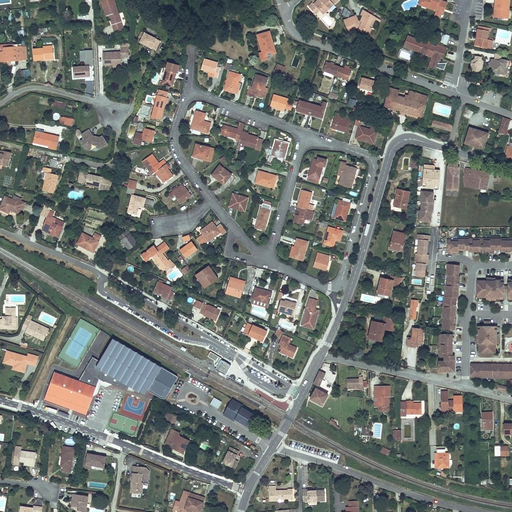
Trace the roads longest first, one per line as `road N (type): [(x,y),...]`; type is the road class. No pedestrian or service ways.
road 1 (residential): [(305,133),(199,95),(187,98),(175,129),(180,159),(233,229),(268,260)]
road 2 (residential): [(274,443),(482,511)]
road 3 (residential): [(340,285),(373,165),(305,133)]
road 4 (tertiary): [(353,281),(396,145),(407,140),(449,150)]
road 5 (residential): [(450,93),(302,36),(284,12)]
road 6 (residential): [(322,355),(466,387)]
road 7 (residential): [(129,445),(0,400)]
road 8 (residential): [(102,279),(102,289),(173,332),(214,342)]
road 9 (residential): [(268,260),(305,133)]
road 10 (residential): [(214,342),(102,279)]
road 11 (residential): [(247,490),(129,445)]
road 12 (residential): [(0,103),(37,86),(116,111)]
